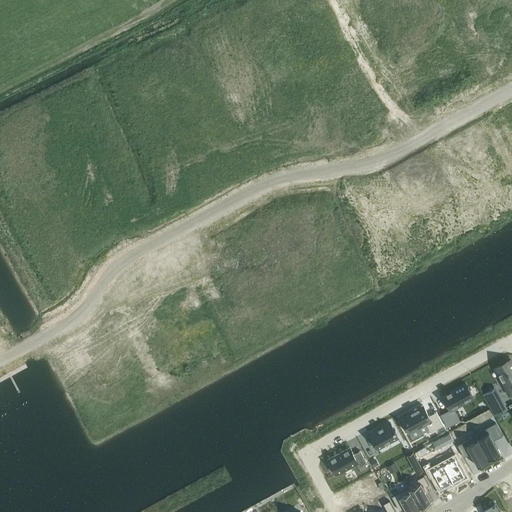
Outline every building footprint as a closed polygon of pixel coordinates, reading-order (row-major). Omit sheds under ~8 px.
[(497,367),(495,368),(503,382),(511,399),(511,362),(510,360),(497,367)] [(450,409),(440,414),(447,427),(460,420),(453,408),(473,397),(465,383),(451,391),(451,390),(450,391),(447,393),(446,393),(446,394),(443,396),(450,409)] [(496,394),(486,400),(494,416),(507,409),(502,401),(500,402),(496,394)] [(423,405),(401,417),(409,432),(426,423),(430,432),(443,425),(436,412),(429,416),(423,405)] [(378,429),(369,434),(377,449),(398,437),(395,431),(394,429),(390,423),(383,427),(382,426),(382,427),(379,429),(378,428),(378,429)] [(495,423),(475,434),(489,460),(489,458),(500,452),(493,440),(502,435),(495,423)] [(475,435),(457,445),(464,457),(470,453),(478,466),(489,460),(475,434),(474,434),(475,435)] [(453,482),(465,476),(457,461),(462,458),(455,445),(449,448),(453,455),(442,461),(453,482)] [(330,462),(328,464),(332,472),(334,471),(336,474),(357,463),(360,467),(367,463),(360,451),(354,454),(350,447),(328,459),(330,462)] [(442,488),(453,482),(442,461),(431,467),(428,462),(422,465),(430,479),(435,476),(442,488)] [(424,476),(407,485),(420,509),(421,509),(419,506),(430,500),(433,499),(429,491),(426,486),(429,485),(424,476)] [(408,487),(392,496),(399,510),(402,509),(403,511),(415,511),(420,509),(407,485),(408,487)] [(387,511),(386,511),(395,511),(389,500),(383,504),(387,511)] [(483,511),(500,511),(496,503),(495,503),(495,504),(484,510),(483,510),(483,511)]
